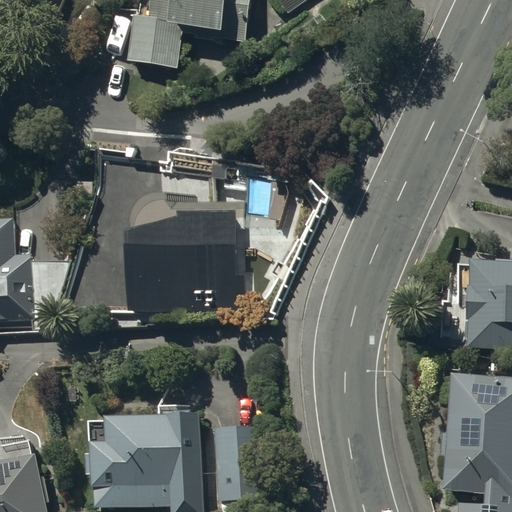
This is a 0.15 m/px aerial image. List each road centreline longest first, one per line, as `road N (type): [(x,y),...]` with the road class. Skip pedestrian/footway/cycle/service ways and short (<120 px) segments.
road 1 (tertiary): [(491,0),(375,257),(353,328),(346,408),(366,511)]
road 2 (residential): [(0,102),(227,122),(287,96),(417,1),(430,0)]
